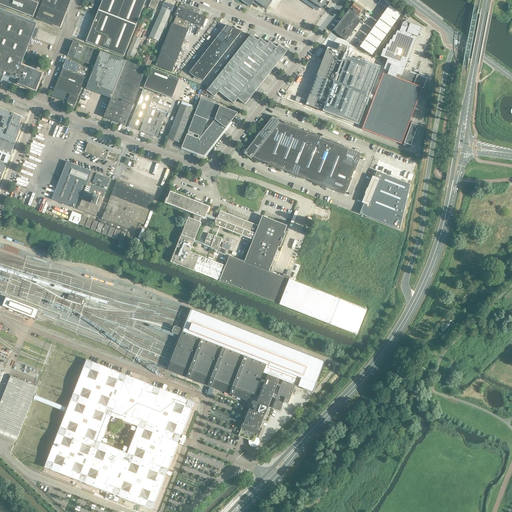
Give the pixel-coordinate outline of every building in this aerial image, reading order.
[(0,0),(0,4),(33,17),(40,0),(0,0)] [(41,4),(41,6),(65,16),(70,3),(61,0),(55,0),(52,8),(41,4)] [(89,0),(87,6),(92,8),(91,11),(95,12),(99,1),(101,2),(101,0),(89,0)] [(102,0),(99,10),(136,24),(145,0),(102,0)] [(151,0),(148,7),(155,10),(159,0),(151,0)] [(254,0),(266,9),(272,0),(309,0),(311,1),(320,7),(321,8),(326,0),(254,0)] [(311,1),(309,0),(300,0),(317,11),(320,7),(311,1)] [(161,8),(171,12),(173,7),(164,3),(164,2),(161,8)] [(350,8),(358,15),(363,9),(355,3),(350,8)] [(65,16),(41,6),(36,19),(60,28),(65,16)] [(360,47),(371,56),(401,14),(389,6),(366,38),(360,47)] [(175,16),(176,16),(189,22),(203,27),(206,17),(203,16),(198,14),(179,7),(178,7),(175,16)] [(0,73),(4,75),(15,79),(16,77),(21,79),(19,84),(36,90),(43,73),(21,65),(27,48),(32,37),(35,39),(39,29),(35,28),(35,27),(37,23),(34,22),(0,8),(0,73)] [(158,41),(171,12),(161,8),(151,31),(149,37),(158,41)] [(354,30),(361,22),(356,18),(358,15),(350,8),(333,30),(344,39),(346,40),(354,30)] [(124,56),(136,24),(99,10),(96,16),(91,29),(86,41),(124,56)] [(176,16),(173,24),(187,29),(189,22),(176,16)] [(136,33),(140,36),(143,29),(146,24),(141,22),(136,33)] [(407,26),(407,25),(407,24),(407,23),(406,22),(405,22),(404,22),(403,22),(403,23),(402,25),(399,32),(399,33),(397,32),(395,37),(394,37),(392,42),(390,41),(388,46),(387,46),(385,51),(383,50),(381,55),(389,58),(385,68),(389,70),(401,74),(403,69),(414,38),(410,37),(412,34),(412,32),(413,33),(415,29),(410,27),(410,28),(409,27),(407,26)] [(188,29),(187,29),(173,24),(172,23),(156,66),(172,72),(188,29)] [(410,23),(409,27),(410,28),(410,27),(415,29),(413,33),(412,32),(412,34),(417,36),(421,27),(410,23)] [(226,26),(190,73),(196,78),(203,81),(242,32),(226,25),(226,26)] [(395,37),(397,32),(399,33),(399,32),(397,31),(395,36),(394,35),(392,40),(390,40),(388,45),(387,44),(385,49),(383,49),(381,56),(388,59),(384,69),(388,71),(389,70),(385,68),(389,58),(381,55),(383,50),(385,51),(387,46),(388,46),(390,41),(392,42),(394,37),(395,37)] [(250,35),(207,91),(214,97),(218,91),(234,103),(237,98),(245,104),(287,51),(279,45),(277,48),(270,42),(269,42),(268,44),(265,43),(260,39),(258,41),(250,35)] [(127,54),(128,55),(133,57),(134,57),(135,55),(142,38),(141,38),(142,37),(140,36),(139,37),(135,36),(127,54)] [(68,56),(74,58),(80,43),(73,41),(67,56),(68,56)] [(74,58),(79,61),(85,46),(80,43),(74,58)] [(328,47),(306,105),(358,125),(380,66),(347,54),(349,47),(340,44),(337,50),(328,47)] [(97,50),(85,46),(79,61),(91,65),(97,50)] [(101,51),(86,89),(111,98),(126,61),(101,51)] [(152,57),(146,54),(143,64),(148,66),(149,64),(150,65),(153,59),(154,57),(152,57)] [(63,69),(68,71),(69,69),(77,73),(80,65),(66,59),(63,69)] [(111,99),(104,117),(125,125),(147,69),(126,61),(111,98),(111,99)] [(69,69),(68,71),(70,72),(78,75),(86,78),(90,69),(80,65),(77,73),(69,69)] [(176,77),(152,68),(144,88),(172,98),(180,79),(176,77)] [(67,80),(75,83),(83,86),(86,78),(78,75),(70,72),(63,69),(59,77),(67,80)] [(388,71),(387,74),(422,88),(426,78),(410,72),(408,77),(401,74),(389,70),(388,71)] [(409,123),(422,88),(387,74),(383,73),(375,93),(373,100),(362,129),(394,141),(401,144),(401,143),(403,139),(409,123)] [(67,103),(75,83),(67,80),(59,77),(52,97),(59,100),(63,101),(66,93),(70,95),(67,102),(67,103)] [(75,106),(83,86),(75,83),(67,103),(75,106)] [(143,90),(129,127),(140,131),(149,107),(154,94),(143,90)] [(200,99),(194,115),(207,120),(209,116),(216,119),(221,107),(200,99)] [(180,104),(176,115),(187,120),(192,108),(181,104),(180,104)] [(149,107),(140,131),(157,138),(166,113),(149,107)] [(221,107),(216,119),(226,127),(238,113),(221,107)] [(9,126),(14,114),(12,113),(12,114),(9,113),(9,112),(0,108),(0,115),(3,116),(1,122),(4,123),(3,126),(3,127),(4,128),(5,128),(6,127),(7,125),(9,126)] [(14,137),(19,123),(22,117),(14,114),(9,126),(6,134),(14,137)] [(0,138),(15,144),(18,136),(22,125),(19,123),(14,137),(6,134),(9,126),(7,125),(6,127),(5,128),(4,128),(3,127),(3,126),(4,123),(1,122),(3,116),(0,115),(0,138)] [(175,117),(172,127),(183,131),(187,120),(176,115),(175,117)] [(201,136),(207,120),(194,115),(188,131),(199,135),(198,138),(200,139),(202,137),(201,136)] [(265,140),(280,122),(273,116),(258,135),(265,140)] [(215,120),(202,137),(200,139),(198,138),(187,134),(183,144),(181,147),(200,154),(200,155),(201,155),(202,155),(204,156),(225,129),(215,120)] [(279,123),(265,140),(352,175),(353,171),(354,171),(360,158),(359,157),(360,154),(343,147),(344,146),(329,140),(329,141),(321,138),(321,137),(307,131),(306,132),(298,129),(299,128),(284,122),(283,124),(279,123)] [(403,139),(405,139),(411,124),(409,123),(403,139)] [(412,123),(411,124),(405,139),(404,144),(403,146),(410,148),(410,147),(418,125),(412,123)] [(183,131),(172,127),(167,138),(171,139),(177,142),(179,142),(183,131)] [(252,157),(265,140),(258,135),(243,153),(250,159),(252,157)] [(0,181),(15,144),(0,138),(0,181)] [(351,177),(352,175),(265,140),(252,157),(268,164),(267,164),(281,170),(282,169),(290,173),(290,174),(304,179),(304,178),(312,182),(312,183),(326,188),(327,188),(344,194),(345,191),(346,191),(352,178),(351,177)] [(85,152),(100,158),(104,149),(88,143),(85,152)] [(120,155),(104,149),(100,158),(114,163),(114,161),(117,162),(120,155)] [(84,185),(86,186),(92,172),(67,162),(52,199),(75,208),(84,185)] [(372,176),(361,203),(366,205),(362,215),(399,230),(410,185),(376,171),(374,177),(372,176)] [(111,179),(92,172),(86,186),(77,209),(96,216),(111,179)] [(144,225),(155,196),(116,181),(100,222),(83,215),(73,212),(69,221),(130,245),(137,227),(139,228),(140,223),(144,225)] [(166,203),(196,214),(201,216),(205,218),(205,217),(206,215),(210,206),(194,200),(170,191),(166,203)] [(249,238),(253,239),(259,225),(258,225),(256,225),(257,224),(230,214),(220,210),(217,218),(216,218),(216,219),(215,221),(214,224),(218,226),(228,230),(240,234),(243,236),(249,238)] [(261,215),(258,225),(259,225),(253,239),(251,245),(244,262),(269,271),(278,246),(280,247),(285,233),(284,232),(287,225),(261,215)] [(201,222),(199,221),(194,219),(188,217),(182,235),(194,240),(201,222)] [(215,236),(208,233),(204,245),(211,248),(210,248),(218,251),(219,247),(219,246),(224,248),(225,244),(221,242),(222,238),(215,236)] [(190,252),(194,240),(182,235),(171,262),(220,281),(226,266),(190,252)] [(226,264),(226,266),(220,281),(279,304),(289,279),(290,276),(283,274),(282,276),(269,271),(244,262),(236,258),(230,256),(226,264)] [(279,304),(330,324),(340,299),(289,279),(279,304)] [(72,294),(71,294),(71,295),(69,294),(67,299),(82,304),(84,299),(74,296),(74,295),(74,294),(72,294)] [(39,310),(5,296),(3,301),(2,305),(36,318),(37,314),(39,310)] [(367,310),(340,299),(330,324),(357,335),(367,310)] [(249,408),(244,421),(254,425),(260,427),(265,415),(272,397),(276,399),(272,408),(280,411),(284,402),(288,404),(295,385),(313,392),(325,361),(191,309),(190,313),(186,321),(184,328),(182,332),(180,331),(181,329),(180,329),(180,328),(176,326),(175,326),(174,326),(174,327),(172,331),(172,332),(173,332),(173,333),(177,334),(178,334),(179,334),(179,333),(181,333),(180,337),(177,345),(174,352),(172,357),(169,366),(167,369),(217,389),(248,401),(251,393),(254,394),(257,386),(261,388),(258,396),(256,401),(253,400),(252,400),(251,402),(251,404),(252,404),(253,404),(253,405),(252,405),(251,407),(254,408),(253,410),(249,408)] [(113,495),(109,494),(108,497),(116,501),(118,497),(114,496),(115,494),(151,508),(178,439),(180,440),(179,443),(182,445),(185,436),(182,435),(181,438),(179,437),(193,402),(153,386),(151,392),(123,381),(125,378),(126,375),(86,360),(44,466),(113,493),(113,495)] [(0,403),(0,433),(16,440),(37,387),(10,376),(0,403)] [(256,439),(260,427),(254,425),(244,421),(240,432),(239,436),(240,436),(246,438),(249,440),(251,441),(254,442),(256,439)] [(258,438),(262,428),(260,427),(257,436),(256,439),(257,440),(257,441),(257,443),(256,444),(255,444),(254,444),(253,444),(252,444),(251,443),(251,442),(251,441),(249,440),(249,441),(249,442),(249,443),(249,444),(250,445),(251,446),(252,446),(253,447),(254,447),(255,447),(256,447),(257,446),(258,446),(258,445),(259,445),(259,444),(259,443),(260,443),(260,442),(260,441),(260,440),(259,440),(259,439),(259,438),(258,438)]
